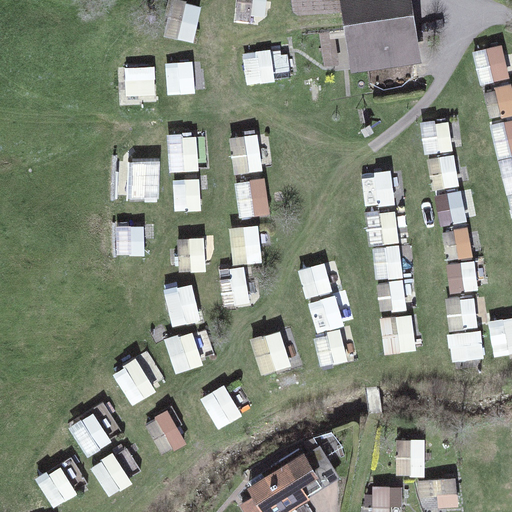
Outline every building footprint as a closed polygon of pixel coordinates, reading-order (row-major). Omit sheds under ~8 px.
[(179,0),(168,0),(162,37),(196,44),(203,6),(179,0)] [(235,0),(232,23),(266,28),(268,0),(235,0)] [(347,0),(285,0),(287,17),(349,9),(347,0)] [(416,0),(347,0),(354,64),(422,57),(416,0)] [(326,59),(341,58),(338,31),(323,33),(326,59)] [(289,72),(286,45),(274,46),(277,74),(289,72)] [(481,86),(510,78),(502,47),(472,55),(481,86)] [(242,56),(247,85),(275,82),(273,51),(242,56)] [(165,64),(169,96),(197,94),(193,62),(165,64)] [(125,67),(127,98),(157,95),(157,67),(125,67)] [(492,122),(511,116),(511,83),(483,91),(492,122)] [(421,125),(424,154),(452,151),(449,122),(421,125)] [(497,159),(511,155),(511,122),(490,127),(497,159)] [(167,135),(169,174),(200,173),(195,134),(167,135)] [(229,139),(234,178),(264,172),(261,135),(229,139)] [(428,160),(432,190),(460,185),(455,156),(428,160)] [(116,160),(115,200),(162,200),(162,158),(116,160)] [(508,194),(511,192),(511,159),(499,162),(508,194)] [(362,174),(365,210),(395,207),(389,171),(362,174)] [(235,184),(241,218),(270,215),(264,179),(235,184)] [(173,181),(175,212),(201,211),(199,180),(173,181)] [(434,196),(439,226),(468,221),(462,192),(434,196)] [(364,216),(368,247),(403,242),(398,211),(364,216)] [(116,226),(116,255),(145,257),(143,227),(116,226)] [(230,229),(235,265),(261,262),(260,227),(230,229)] [(444,231),(447,260),(475,257),(472,228),(444,231)] [(177,241),(179,273),(206,272),(204,238),(177,241)] [(373,251),(376,279),(410,274),(408,245),(373,251)] [(298,271),(307,299),(342,290),(333,261),(298,271)] [(447,265),(450,294),(479,291),(475,262),(447,265)] [(218,271),(224,307),(250,304),(243,267),(218,271)] [(377,280),(380,316),(415,312),(410,276),(377,280)] [(163,290),(173,327),(201,320),(193,284),(163,290)] [(309,304),(317,332),(354,321),(345,291),(309,304)] [(448,301),(451,331),(480,327),(476,298),(448,301)] [(381,319),(384,355),(419,350),(414,314),(381,319)] [(511,319),(488,322),(495,357),(511,353),(511,319)] [(313,335),(322,367),(358,359),(350,325),(313,335)] [(250,338),(262,375),(305,364),(290,326),(250,338)] [(166,340),(177,375),(202,368),(200,361),(214,356),(204,330),(166,340)] [(453,364),(482,362),(480,333),(451,336),(453,364)] [(112,373),(132,405),(157,390),(153,385),(164,378),(146,351),(136,358),(135,357),(123,364),(125,366),(112,373)] [(272,388),(302,380),(299,368),(269,376),(272,388)] [(224,386),(200,399),(218,429),(243,416),(224,386)] [(144,424),(162,454),(173,447),(175,449),(186,442),(167,408),(155,415),(156,418),(144,424)] [(68,426),(88,457),(111,441),(93,412),(68,426)] [(425,438),(396,439),(396,476),(425,476),(425,438)] [(90,468),(110,496),(133,482),(111,452),(90,468)] [(63,459),(76,480),(85,474),(72,453),(63,459)] [(305,457),(249,492),(261,511),(289,511),(325,489),(305,457)] [(35,477),(54,507),(77,493),(60,466),(48,474),(46,470),(35,477)] [(428,481),(423,482),(427,511),(461,506),(456,477),(428,481)] [(402,511),(403,491),(373,490),(372,511),(402,511)]
